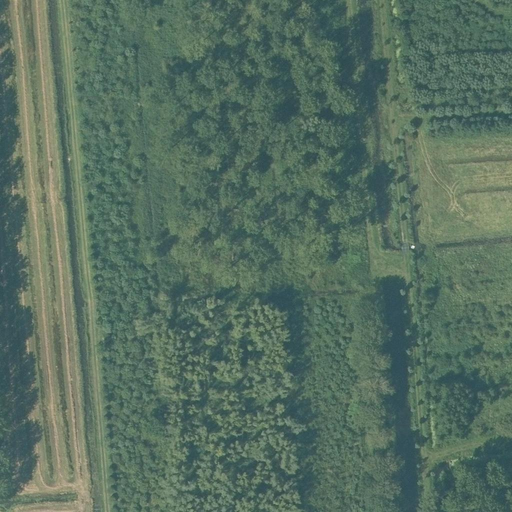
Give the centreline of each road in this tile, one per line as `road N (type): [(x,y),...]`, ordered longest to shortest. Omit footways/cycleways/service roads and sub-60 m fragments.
road 1 (track): [(428,511),(380,0)]
road 2 (track): [(345,0),(391,511)]
